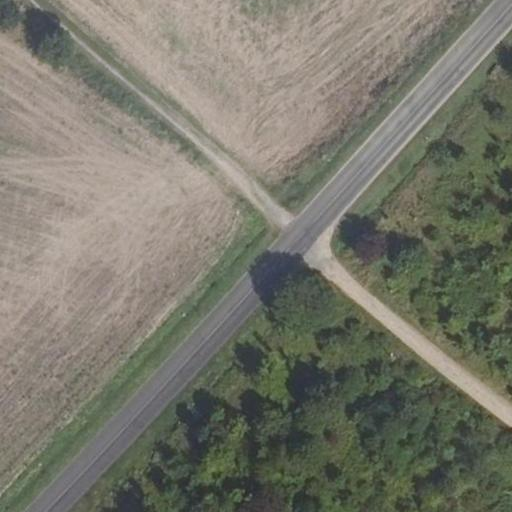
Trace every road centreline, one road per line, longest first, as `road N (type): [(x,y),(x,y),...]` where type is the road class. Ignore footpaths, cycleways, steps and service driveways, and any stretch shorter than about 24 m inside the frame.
road 1 (secondary): [(511,8),(44,511)]
road 2 (track): [(511,418),(293,242),(189,137),(24,0)]
